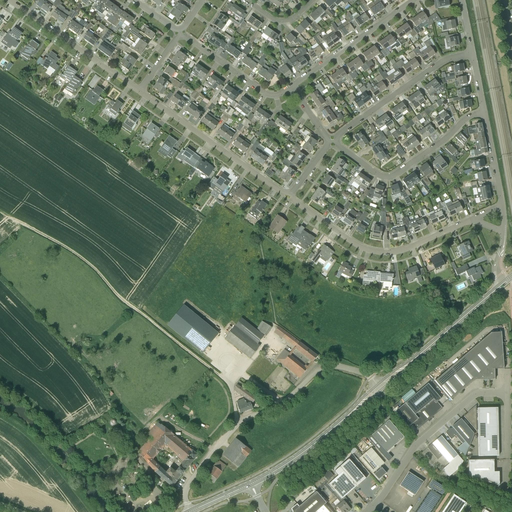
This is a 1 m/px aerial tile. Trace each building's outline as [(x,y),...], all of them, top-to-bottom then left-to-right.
[(47,0),(46,2),(43,0),(39,0),(36,5),(42,9),(48,0),(47,0)] [(55,7),(59,1),(59,0),(56,0),(54,3),(49,0),(48,0),(42,9),(47,13),(52,6),(52,5),(55,7)] [(97,13),(102,5),(100,3),(101,0),(93,0),(92,2),(95,4),(93,8),(96,10),(95,11),(97,13)] [(333,17),(335,15),(332,10),(337,6),(334,3),(331,0),(326,0),(324,3),(328,7),(326,9),(332,16),(333,16),(333,17)] [(379,12),(384,9),(379,2),(381,0),(377,0),(373,3),(379,12)] [(436,0),(437,1),(435,2),(436,4),(437,4),(438,9),(449,6),(450,5),(450,4),(450,3),(449,3),(448,3),(447,0),(436,0)] [(57,20),(65,10),(60,6),(62,3),(59,1),(55,7),(57,8),(51,16),(57,20)] [(108,13),(114,5),(108,1),(105,6),(102,5),(97,13),(98,13),(99,12),(102,14),(104,11),(108,13)] [(379,12),(373,3),(372,2),(367,6),(365,3),(362,5),(366,11),(369,9),(374,16),(379,12)] [(180,4),(179,4),(176,9),(181,14),(183,12),(186,14),(188,10),(189,11),(189,10),(180,4)] [(235,14),(239,8),(233,4),(229,10),(235,14)] [(111,24),(118,15),(115,13),(119,9),(114,5),(108,13),(111,15),(106,21),(111,24)] [(324,11),(320,7),(315,11),(321,18),(326,14),(330,18),(332,16),(326,9),(324,11)] [(178,19),(181,14),(176,9),(174,8),(170,13),(178,19)] [(240,18),(244,12),(239,8),(235,14),(240,18)] [(69,13),(65,10),(57,20),(63,24),(67,17),(68,16),(70,18),(74,12),(71,10),(69,13)] [(321,18),(315,11),(309,16),(314,21),(319,16),(321,18)] [(76,17),(78,15),(74,12),(70,18),(73,20),(76,16),(76,17)] [(123,24),(129,16),(123,12),(120,17),(118,15),(111,24),(117,28),(118,26),(118,25),(120,22),(123,24)] [(427,19),(423,12),(417,16),(422,23),(425,21),(429,26),(433,23),(433,22),(430,17),(427,19)] [(353,18),(350,13),(347,15),(352,21),(354,20),(354,21),(359,27),(364,23),(360,17),(358,15),(353,18)] [(364,23),(369,19),(365,13),(360,17),(364,23)] [(433,22),(440,20),(435,13),(430,17),(433,22)] [(226,26),(227,24),(226,23),(229,20),(221,14),(217,20),(225,25),(226,26)] [(349,34),(354,30),(349,23),(352,21),(347,15),(344,17),(347,21),(342,24),(343,25),(349,34)] [(130,32),(132,30),(134,27),(130,25),(134,19),(129,16),(123,24),(126,26),(123,30),(126,32),(122,37),(125,39),(130,32)] [(251,28),(256,20),(250,16),(247,21),(246,22),(248,24),(247,25),(247,26),(249,28),(249,27),(251,28)] [(417,35),(422,31),(418,26),(422,23),(417,16),(411,20),(416,27),(413,29),(417,35)] [(239,27),(241,25),(238,23),(230,17),(228,20),(239,27)] [(73,31),(80,22),(76,19),(74,22),(72,20),(67,27),(73,31)] [(447,19),(440,20),(441,23),(443,23),(444,27),(442,27),(443,31),(447,30),(456,29),(456,28),(454,21),(448,22),(447,19)] [(221,30),(225,25),(217,20),(213,25),(218,28),(221,30)] [(251,28),(255,31),(256,29),(258,30),(262,24),(256,20),(251,28)] [(305,30),(310,25),(305,20),(300,25),(305,30)] [(83,27),(85,29),(90,23),(86,21),(85,23),(86,23),(84,26),(80,22),(73,31),(78,35),(83,28),(82,28),(83,27)] [(338,29),(333,21),(330,23),(332,26),(336,32),(339,30),(343,37),(349,34),(343,25),(338,29)] [(321,29),(315,22),(313,24),(318,29),(320,32),(324,28),(323,27),(321,29)] [(411,30),(406,23),(400,28),(406,35),(409,33),(412,38),(417,35),(413,29),(411,30)] [(149,28),(145,25),(143,28),(141,32),(144,34),(143,34),(151,40),(154,34),(148,30),(149,28)] [(305,30),(300,25),(295,30),(299,35),(305,30)] [(333,44),(338,41),(333,34),(336,32),(332,26),(329,28),(332,32),(327,35),(329,38),(333,44)] [(219,37),(219,36),(218,38),(216,36),(218,32),(212,27),(209,32),(212,35),(208,40),(210,41),(210,42),(213,45),(219,37)] [(22,33),(14,28),(11,32),(9,31),(1,43),(10,49),(17,40),(22,33)] [(261,31),(260,33),(262,34),(263,33),(269,38),(273,32),(267,28),(263,33),(261,31)] [(401,46),(406,42),(403,37),(406,35),(400,28),(399,28),(400,28),(395,32),(399,38),(397,40),(401,46)] [(219,33),(230,40),(232,38),(221,30),(219,33)] [(88,42),(93,35),(87,31),(82,38),(88,42)] [(249,42),(251,44),(252,44),(255,38),(256,39),(260,33),(257,31),(249,42)] [(274,42),(278,35),(273,32),(269,38),(274,42)] [(107,39),(109,37),(106,34),(101,40),(103,42),(103,43),(103,42),(98,49),(104,54),(109,47),(108,47),(110,44),(105,40),(106,38),(107,39)] [(296,40),(290,34),(285,39),(290,44),(292,41),(295,44),(298,42),(302,47),(305,44),(298,37),(296,40)] [(94,46),(98,39),(93,35),(88,42),(94,46)] [(328,47),(333,44),(329,38),(327,35),(322,39),(328,47)] [(395,42),(390,35),(384,39),(390,47),(392,50),(395,47),(396,49),(401,46),(397,40),(395,42)] [(451,39),(450,35),(445,36),(447,48),(459,45),(457,37),(451,39)] [(305,41),(300,36),(298,37),(305,44),(307,42),(306,40),(305,41)] [(219,48),(220,47),(223,49),(227,44),(225,43),(223,42),(221,40),(222,39),(219,37),(213,45),(217,47),(218,47),(219,48)] [(385,57),(390,54),(387,49),(390,47),(384,39),(379,43),(383,50),(381,51),(385,57)] [(39,45),(32,40),(30,44),(28,43),(21,54),(28,60),(35,50),(36,50),(39,45)] [(147,45),(140,40),(136,45),(143,50),(147,45)] [(429,58),(435,54),(430,48),(433,46),(429,40),(424,44),(427,49),(424,51),(429,58)] [(244,54),(248,48),(251,44),(249,42),(243,50),(238,47),(231,55),(234,57),(234,58),(234,57),(237,59),(242,52),(244,54)] [(143,50),(136,45),(134,48),(131,46),(130,48),(140,55),(139,55),(143,50)] [(232,47),(230,45),(226,51),(231,55),(238,47),(237,46),(235,49),(233,47),(232,47)] [(429,58),(424,51),(421,53),(417,48),(415,50),(412,45),(410,47),(413,52),(412,52),(417,57),(419,56),(424,62),(429,58)] [(320,54),(321,54),(320,54),(323,52),(319,46),(313,50),(317,56),(320,54)] [(374,46),(368,50),(374,58),(377,56),(380,61),(385,57),(381,51),(379,53),(374,46)] [(109,57),(114,50),(109,47),(104,54),(109,57)] [(302,56),(305,55),(301,49),(300,48),(296,48),(300,54),(302,57),(302,56)] [(317,56),(313,50),(313,51),(312,50),(310,52),(307,54),(312,60),(317,56)] [(369,69),(374,65),(370,60),(374,58),(368,50),(363,54),(367,61),(365,63),(369,69)] [(57,56),(51,52),(50,53),(48,56),(47,56),(45,58),(46,59),(41,65),(47,70),(49,67),(52,69),(59,59),(56,57),(57,56)] [(182,54),(179,52),(175,57),(184,63),(187,58),(182,54)] [(419,66),(414,59),(417,57),(412,52),(408,55),(412,61),(408,63),(407,60),(406,61),(413,70),(419,66)] [(290,62),(283,53),(281,55),(285,60),(290,67),(292,66),(296,71),(301,67),(297,61),(295,57),(294,56),(292,58),(293,59),(290,62)] [(129,56),(127,54),(123,59),(132,66),(136,61),(129,55),(129,56)] [(304,65),(305,65),(307,63),(303,57),(302,56),(302,57),(300,54),(295,57),(297,61),(301,67),(304,65)] [(184,63),(175,57),(171,62),(177,67),(181,62),(184,63)] [(248,59),(246,57),(241,63),(247,67),(254,58),(251,61),(251,60),(248,58),(248,59)] [(260,66),(264,60),(264,59),(262,57),(259,61),(254,58),(247,67),(250,68),(249,69),(250,69),(253,71),(258,64),(260,66)] [(362,64),(358,58),(352,62),(357,69),(361,67),(364,72),(369,69),(365,63),(362,64)] [(129,71),(128,71),(132,66),(123,59),(120,63),(123,64),(121,66),(129,71)] [(269,69),(264,65),(266,62),(264,60),(260,66),(262,67),(262,68),(261,68),(257,74),(263,78),(272,66),(269,69)] [(288,77),(289,76),(291,74),(287,69),(290,67),(285,60),(283,62),(282,62),(285,66),(279,70),(281,73),(285,78),(288,77)] [(403,63),(401,60),(396,63),(400,69),(403,67),(407,74),(413,70),(406,61),(403,63)] [(353,80),(358,76),(354,71),(357,69),(352,62),(347,66),(351,72),(349,74),(353,80)] [(397,81),(402,77),(398,71),(400,69),(396,63),(391,66),(395,72),(392,75),(397,81)] [(445,78),(455,76),(455,73),(464,71),(463,64),(450,67),(451,71),(449,71),(450,74),(444,75),(445,78)] [(198,75),(202,69),(197,65),(192,71),(191,73),(196,77),(198,75)] [(74,76),(77,72),(69,66),(63,75),(61,74),(59,77),(65,81),(67,78),(67,79),(67,80),(70,82),(74,76)] [(269,82),(273,76),(269,74),(274,67),(272,66),(263,78),(265,80),(266,80),(269,82)] [(172,77),(175,72),(168,67),(164,72),(172,77)] [(382,73),(379,68),(377,70),(380,74),(384,80),(386,79),(391,85),(397,81),(392,75),(389,77),(384,71),(382,73)] [(203,79),(208,72),(202,69),(198,75),(203,79)] [(346,76),(342,69),(336,73),(341,80),(344,78),(348,83),(353,80),(349,74),(346,76)] [(336,91),(341,88),(337,83),(341,80),(336,73),(330,77),(335,84),(332,85),(336,91)] [(96,74),(92,80),(97,83),(101,77),(96,74)] [(380,93),(386,89),(382,82),(384,80),(380,74),(375,78),(378,84),(376,86),(380,93)] [(213,86),(218,79),(212,75),(207,82),(206,84),(211,88),(213,86)] [(75,92),(76,91),(76,90),(82,81),(74,76),(70,82),(64,89),(72,95),(75,91),(75,92)] [(456,79),(455,76),(445,78),(446,81),(454,80),(455,82),(457,81),(458,86),(467,84),(465,77),(456,79)] [(163,87),(167,82),(161,77),(157,83),(163,87)] [(218,79),(213,86),(211,88),(214,90),(215,89),(217,90),(218,89),(219,89),(223,83),(218,79)] [(439,86),(435,80),(429,84),(434,91),(439,87),(442,93),(443,100),(446,99),(443,84),(439,86)] [(189,88),(184,84),(184,83),(182,82),(180,84),(178,86),(177,88),(180,89),(183,86),(188,90),(189,88)] [(376,86),(373,82),(369,85),(368,83),(364,86),(368,92),(370,91),(375,97),(380,93),(376,86)] [(159,93),(163,87),(157,83),(153,88),(159,93)] [(314,102),(321,97),(318,94),(324,90),(319,83),(313,87),(316,92),(310,96),(314,102)] [(430,97),(435,93),(434,91),(429,84),(423,88),(430,97)] [(94,103),(103,90),(97,86),(93,90),(91,89),(86,97),(94,103)] [(228,98),(233,90),(227,86),(220,96),(226,100),(228,98)] [(364,104),(370,100),(365,94),(368,92),(364,86),(359,90),(361,93),(358,95),(359,96),(359,97),(364,104)] [(461,97),(469,95),(468,88),(460,90),(461,96),(461,97)] [(233,102),(239,94),(233,90),(228,98),(233,102)] [(420,105),(425,102),(418,91),(413,95),(420,105)] [(177,104),(182,98),(176,94),(171,100),(177,104)] [(356,99),(352,94),(347,97),(351,104),(354,102),(358,108),(364,104),(359,97),(356,99)] [(414,109),(420,105),(413,95),(407,99),(414,109)] [(243,109),(249,102),(243,97),(236,107),(241,111),(243,109)] [(323,101),(321,97),(314,102),(318,108),(324,103),(326,106),(332,101),(329,97),(323,101)] [(182,108),(187,102),(182,98),(177,104),(182,108)] [(122,104),(117,100),(115,103),(111,101),(105,109),(115,116),(118,112),(119,113),(120,111),(119,111),(119,110),(119,109),(122,104)] [(461,110),(464,109),(471,107),(470,100),(462,102),(459,103),(461,110)] [(325,118),(336,111),(333,108),(335,106),(332,101),(326,106),(328,108),(321,112),(325,118)] [(247,116),(249,113),(254,106),(249,102),(243,109),(247,112),(245,115),(247,116)] [(192,115),(197,109),(196,108),(198,106),(193,103),(186,111),(192,115)] [(405,107),(402,103),(396,107),(401,114),(407,110),(409,113),(412,111),(408,105),(405,107)] [(396,122),(403,117),(401,114),(396,107),(391,111),(393,114),(391,116),(396,122)] [(197,119),(202,112),(197,109),(192,115),(197,119)] [(259,120),(265,113),(259,109),(253,116),(259,120)] [(445,112),(439,116),(444,123),(450,119),(449,117),(453,115),(450,109),(446,110),(448,114),(447,114),(445,112)] [(132,129),(141,117),(132,111),(124,123),(130,128),(130,127),(132,129)] [(338,114),(336,111),(325,118),(329,124),(336,119),(337,122),(343,118),(340,113),(338,114)] [(207,126),(214,117),(208,113),(201,122),(207,126)] [(259,120),(265,124),(267,121),(270,117),(265,113),(259,120)] [(388,118),(386,115),(380,119),(385,126),(389,123),(391,125),(394,123),(389,117),(388,118)] [(281,128),(286,120),(280,116),(275,123),(274,123),(277,125),(281,128)] [(439,127),(444,123),(439,116),(434,120),(434,121),(432,122),(436,128),(438,126),(439,127)] [(217,119),(214,117),(207,126),(213,130),(220,120),(217,118),(217,119)] [(379,130),(385,126),(380,119),(374,123),(379,130)] [(286,132),(291,124),(286,120),(281,128),(286,132)] [(148,144),(159,129),(151,123),(141,137),(144,139),(143,141),(148,144)] [(483,132),(481,123),(475,125),(476,129),(471,130),(470,128),(467,128),(468,135),(472,134),(477,133),(483,132)] [(429,135),(434,131),(429,124),(424,128),(429,135)] [(228,130),(222,126),(217,133),(223,138),(230,128),(228,130)] [(229,142),(235,132),(230,128),(223,138),(229,142)] [(423,139),(429,135),(424,128),(418,132),(423,139)] [(468,137),(466,128),(460,135),(459,134),(455,138),(456,139),(457,139),(458,140),(464,146),(468,137)] [(354,137),(358,143),(365,138),(361,132),(354,137)] [(475,140),(475,142),(479,141),(478,139),(484,138),(483,132),(477,133),(472,134),(474,140),(475,140)] [(287,142),(292,135),(289,133),(287,137),(286,136),(284,139),(287,142)] [(313,148),(316,142),(314,140),(315,137),(310,134),(305,142),(313,148)] [(413,148),(419,144),(413,135),(407,139),(413,148)] [(173,155),(169,152),(177,142),(169,136),(160,149),(172,157),(174,155),(174,154),(173,155)] [(244,141),(241,139),(242,138),(239,136),(233,145),(239,149),(244,141),(245,140),(244,141)] [(381,148),(379,145),(381,144),(381,143),(386,139),(385,137),(382,139),(376,143),(378,146),(372,150),(376,156),(383,151),(386,149),(384,146),(381,148)] [(362,148),(369,144),(365,138),(358,143),(362,148)] [(413,148),(407,139),(406,138),(401,142),(408,152),(413,148)] [(476,150),(486,148),(484,138),(478,139),(479,141),(475,142),(475,143),(476,150)] [(244,153),(250,146),(244,141),(239,149),(244,153)] [(258,147),(260,144),(256,141),(253,145),(252,147),(250,149),(254,152),(258,147)] [(313,148),(305,142),(301,147),(296,143),(294,145),(300,150),(301,148),(303,148),(309,153),(313,148)] [(452,155),(456,151),(450,145),(449,144),(446,148),(447,149),(444,152),(456,164),(458,161),(455,158),(452,155)] [(257,161),(264,151),(258,147),(254,152),(250,157),(257,161)] [(193,156),(194,154),(187,148),(182,155),(183,155),(190,160),(189,160),(195,165),(193,167),(194,167),(200,158),(201,156),(200,157),(197,155),(195,157),(193,156)] [(265,150),(271,156),(273,153),(267,148),(265,150)] [(471,156),(487,153),(486,148),(476,150),(470,151),(471,156)] [(399,158),(405,154),(402,150),(396,154),(399,158)] [(271,156),(264,151),(257,161),(262,165),(267,159),(270,161),(270,160),(273,162),(277,156),(273,154),(271,156)] [(387,156),(383,151),(376,156),(380,161),(382,160),(385,163),(390,159),(387,156)] [(302,163),(306,157),(299,152),(295,158),(302,163)] [(302,163),(295,158),(291,155),(287,160),(285,158),(283,161),(289,165),(291,163),(298,168),(302,163)] [(442,170),(447,167),(440,156),(435,160),(435,161),(432,163),(437,169),(439,167),(442,170)] [(204,163),(201,161),(203,160),(200,158),(194,167),(208,177),(214,168),(212,167),(205,161),(204,163)] [(341,169),(345,163),(339,159),(335,164),(341,169)] [(472,169),(471,169),(472,172),(473,172),(473,169),(475,168),(475,169),(484,167),(483,159),(474,161),(474,165),(471,166),(472,169)] [(287,169),(287,168),(289,165),(283,161),(281,164),(287,169)] [(344,171),(341,169),(335,164),(331,170),(337,175),(339,176),(340,176),(344,171)] [(420,169),(425,176),(426,177),(432,172),(426,164),(420,169)] [(291,178),(295,172),(289,168),(284,173),(291,178)] [(287,183),(291,178),(284,173),(282,171),(279,177),(281,178),(281,179),(287,183)] [(479,182),(487,180),(485,172),(477,173),(479,182)] [(225,180),(228,177),(222,173),(218,179),(216,178),(211,184),(223,192),(229,183),(225,180)] [(361,184),(365,177),(359,173),(355,179),(353,177),(349,183),(348,184),(350,186),(353,182),(359,186),(361,183),(361,184)] [(412,183),(418,179),(414,173),(408,177),(412,183)] [(335,181),(327,175),(326,177),(327,177),(326,179),(325,179),(322,183),(330,189),(332,185),(331,185),(335,181)] [(425,176),(422,179),(427,186),(430,184),(426,177),(425,176)] [(367,188),(371,181),(365,177),(361,184),(359,186),(364,189),(366,187),(367,188)] [(408,190),(411,188),(410,185),(412,183),(408,177),(402,181),(408,190)] [(427,192),(430,189),(427,186),(422,179),(419,180),(424,187),(423,188),(427,192)] [(384,188),(376,185),(374,191),(370,189),(366,197),(371,199),(372,197),(379,200),(384,188)] [(394,198),(401,196),(400,193),(397,185),(390,187),(394,198)] [(243,201),(249,192),(241,186),(232,199),(231,201),(234,203),(235,201),(238,202),(240,199),(243,201)] [(478,195),(481,194),(489,192),(488,186),(476,188),(478,195)] [(325,192),(318,188),(314,194),(323,199),(324,201),(327,198),(325,197),(327,194),(332,197),(333,195),(326,190),(325,192)] [(363,201),(369,191),(366,189),(363,195),(362,194),(360,199),(363,201)] [(408,197),(404,191),(401,193),(404,199),(403,199),(407,207),(412,204),(408,197)] [(491,199),(489,192),(481,194),(478,195),(473,196),(474,199),(479,198),(480,201),(491,199)] [(320,202),(323,199),(314,194),(310,199),(316,204),(318,201),(320,202)] [(456,213),(462,210),(458,200),(452,203),(453,205),(456,213)] [(267,205),(261,201),(259,204),(257,202),(248,214),(255,219),(257,216),(259,217),(267,205)] [(456,214),(456,213),(453,205),(452,203),(451,201),(445,204),(444,202),(441,203),(443,208),(446,214),(448,213),(450,216),(456,214)] [(438,209),(434,211),(438,222),(439,221),(444,219),(440,209),(443,208),(441,203),(441,202),(438,204),(440,208),(438,209)] [(337,218),(343,210),(336,206),(331,213),(337,218)] [(355,217),(349,212),(343,221),(350,226),(355,219),(357,221),(358,220),(358,221),(364,211),(362,215),(358,212),(355,217)] [(362,234),(369,224),(363,221),(368,214),(364,211),(358,221),(361,223),(356,230),(362,234)] [(432,224),(438,222),(434,211),(433,211),(430,212),(431,213),(432,215),(429,217),(432,224)] [(386,222),(386,217),(385,213),(383,212),(380,225),(379,225),(379,226),(374,225),(371,237),(380,239),(383,226),(386,227),(386,222)] [(278,234),(285,223),(282,221),(283,220),(277,216),(269,228),(278,234)] [(409,222),(407,217),(404,219),(407,224),(409,223),(410,225),(411,225),(414,233),(420,230),(415,219),(409,222)] [(423,220),(420,221),(419,219),(418,218),(415,219),(420,230),(426,227),(423,220)] [(403,227),(403,226),(404,226),(404,225),(407,224),(404,219),(401,220),(403,224),(396,225),(399,237),(406,235),(403,227)] [(390,239),(399,237),(396,225),(397,229),(390,230),(391,233),(389,234),(390,239)] [(297,245),(305,234),(302,231),(302,230),(297,227),(289,239),(292,242),(294,240),(298,243),(297,245)] [(308,236),(305,234),(297,245),(305,251),(308,246),(309,247),(309,246),(308,245),(314,239),(309,235),(308,236)] [(463,261),(470,257),(468,253),(473,251),(468,241),(459,246),(462,252),(459,253),(463,261)] [(325,262),(333,252),(327,248),(327,247),(324,245),(323,245),(324,245),(317,253),(311,260),(315,264),(319,258),(325,262)] [(436,271),(440,269),(440,267),(444,265),(439,255),(430,259),(435,270),(435,269),(436,271)] [(350,279),(354,272),(350,270),(352,268),(348,266),(348,264),(343,262),(336,276),(339,278),(342,274),(349,277),(349,279),(350,279)] [(419,276),(416,266),(408,269),(409,272),(405,273),(408,282),(414,279),(417,278),(418,282),(422,281),(420,275),(419,276)] [(482,270),(480,266),(474,269),(474,267),(465,271),(468,277),(471,276),(473,281),(481,278),(480,275),(482,274),(481,271),(482,270)] [(379,282),(380,273),(380,272),(366,271),(366,273),(366,275),(363,275),(362,285),(366,285),(374,285),(374,282),(379,282)] [(393,279),(393,274),(380,273),(379,282),(383,282),(383,285),(391,286),(392,279),(393,279)] [(184,305),(170,322),(204,350),(218,334),(184,305)] [(257,329),(241,317),(225,339),(249,359),(260,346),(258,344),(265,335),(266,336),(272,328),(262,321),(257,329)] [(276,360),(300,378),(317,357),(299,343),(300,342),(279,327),(274,333),(282,339),(283,338),(294,347),(289,354),(284,350),(276,360)] [(504,369),(503,332),(493,332),(436,381),(435,381),(452,401),(452,400),(451,400),(473,381),(476,380),(478,380),(494,379),(494,380),(495,380),(494,369),(503,369),(504,369)] [(253,403),(256,398),(241,387),(243,384),(239,381),(236,386),(237,387),(237,388),(239,389),(237,392),(253,403)] [(418,428),(440,410),(440,407),(437,403),(441,399),(428,384),(395,412),(408,427),(412,424),(416,428),(418,428)] [(247,404),(245,401),(244,399),(236,402),(240,413),(253,408),(250,402),(247,404)] [(476,409),(476,406),(468,413),(464,416),(476,431),(476,430),(478,430),(478,456),(488,456),(488,408),(478,408),(478,409),(476,409)] [(488,456),(499,456),(498,408),(488,408),(488,456)] [(474,434),(461,419),(452,427),(446,433),(451,440),(456,436),(458,434),(469,446),(474,434)] [(388,461),(392,458),(387,452),(404,437),(389,420),(368,438),(388,461)] [(191,451),(161,426),(138,452),(134,448),(130,452),(133,456),(137,452),(155,472),(160,467),(151,460),(165,444),(178,455),(177,456),(178,457),(177,457),(177,459),(183,463),(179,467),(177,471),(182,475),(197,454),(192,450),(191,451)] [(465,457),(469,446),(458,434),(456,436),(462,444),(457,448),(465,457)] [(432,444),(449,463),(443,468),(447,473),(462,460),(458,455),(441,436),(442,436),(432,444)] [(238,468),(251,451),(236,439),(222,455),(238,468)] [(379,480),(386,473),(380,466),(384,463),(371,448),(360,458),(379,480)] [(494,472),(494,460),(468,460),(469,477),(499,486),(499,472),(494,472)] [(214,483),(222,472),(214,466),(205,477),(214,483)] [(172,487),(176,482),(165,472),(160,467),(155,472),(172,487)] [(176,472),(170,468),(167,472),(166,471),(165,472),(176,482),(182,475),(177,471),(176,472)] [(328,480),(334,475),(330,469),(324,474),(328,480)] [(349,502),(345,497),(357,486),(343,471),(328,484),(335,492),(332,494),(338,500),(331,505),(335,509),(337,507),(341,511),(346,511),(350,508),(347,504),(349,502)] [(414,496),(423,482),(408,472),(399,486),(414,496)] [(430,511),(446,489),(432,480),(427,488),(431,490),(416,511),(430,511)] [(299,506),(315,494),(315,493),(309,486),(291,500),(289,497),(282,503),(289,511),(300,511),(297,508),(299,506)] [(333,511),(316,492),(315,493),(315,494),(303,503),(299,507),(299,506),(297,508),(300,511),(333,511)] [(460,511),(466,503),(453,494),(441,511),(460,511)]
